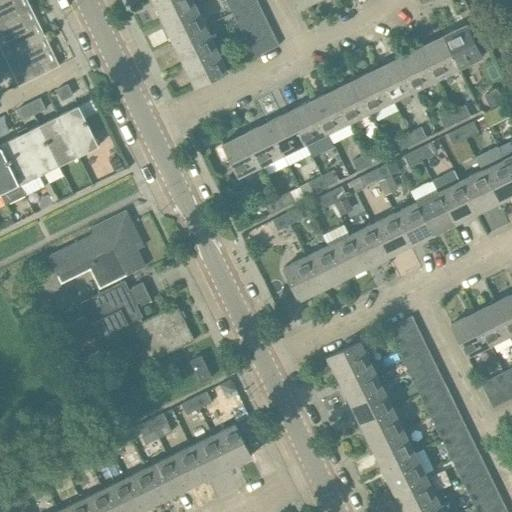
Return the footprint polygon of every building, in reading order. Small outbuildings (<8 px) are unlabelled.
[(0,0),(0,24),(27,11),(32,9),(28,2),(24,4),(21,0),(0,0)] [(152,0),(162,20),(195,4),(192,0),(152,0)] [(257,0),(230,0),(227,2),(232,13),(257,0)] [(263,11),(257,0),(232,13),(238,24),(263,11)] [(292,0),(297,9),(315,0),(292,0)] [(173,42),(206,26),(195,4),(162,20),(173,42)] [(0,46),(5,57),(9,55),(41,39),(45,37),(42,30),(38,32),(27,11),(0,24),(0,36),(2,40),(0,40),(0,46)] [(263,11),(238,24),(243,35),(268,22),(263,11)] [(273,33),(268,22),(243,35),(248,45),(273,33)] [(443,35),(459,68),(482,57),(466,24),(443,35)] [(206,26),(173,42),(184,64),(216,48),(206,26)] [(273,33),(248,45),(254,57),(279,45),(273,33)] [(437,79),(459,68),(443,35),(421,46),(437,79)] [(9,55),(15,67),(11,69),(19,85),(59,65),(55,58),(51,60),(41,39),(9,55)] [(437,79),(421,46),(399,57),(415,89),(437,79)] [(216,48),(184,64),(195,86),(227,70),(216,48)] [(399,57),(377,68),(393,100),(415,89),(399,57)] [(377,68),(355,79),(371,111),(393,100),(377,68)] [(371,111),(355,79),(333,89),(349,122),(371,111)] [(73,94),(68,84),(56,90),(61,100),(73,94)] [(354,132),(349,122),(333,89),(311,100),(327,133),(332,143),(354,132)] [(498,89),(485,96),(490,106),(503,100),(498,89)] [(29,103),(34,114),(46,108),(40,97),(29,103)] [(311,100),(289,111),(305,143),(327,133),(311,100)] [(23,120),(34,114),(29,103),(17,108),(23,120)] [(465,104),(453,110),(458,122),(471,115),(465,104)] [(59,115),(78,155),(98,145),(79,105),(59,115)] [(511,116),(505,105),(493,111),(498,122),(511,116)] [(445,128),(458,122),(453,110),(440,116),(445,128)] [(289,111),(267,122),(283,154),(305,143),(289,111)] [(59,165),(78,155),(59,115),(39,125),(59,165)] [(461,127),(467,139),(479,133),(473,121),(461,127)] [(267,122),(245,133),(261,165),(283,154),(267,122)] [(20,134),(40,174),(59,165),(39,125),(20,134)] [(421,126),(409,132),(414,143),(426,137),(421,126)] [(453,146),(467,139),(461,127),(447,134),(453,146)] [(414,143),(409,132),(395,138),(401,150),(414,143)] [(261,165),(245,133),(223,143),(239,176),(261,165)] [(40,174),(20,134),(0,144),(20,184),(40,174)] [(511,139),(498,146),(504,159),(511,175),(511,139)] [(20,184),(0,144),(0,143),(0,192),(0,194),(6,205),(25,195),(20,184)] [(417,148),(422,159),(434,153),(429,143),(417,148)] [(377,147),(365,153),(370,165),(383,158),(377,147)] [(409,166),(422,159),(417,148),(403,155),(409,166)] [(370,165),(365,153),(343,164),(349,175),(370,165)] [(111,160),(116,170),(124,165),(119,156),(111,160)] [(511,195),(511,175),(504,159),(482,170),(498,202),(511,195)] [(390,175),(385,164),(373,170),(378,181),(390,175)] [(333,169),(321,175),(326,186),(339,180),(333,169)] [(378,181),(373,170),(360,177),(365,187),(378,181)] [(498,202),(482,170),(460,180),(476,213),(498,202)] [(326,186),(321,175),(308,181),(314,193),(326,186)] [(454,224),(476,213),(460,180),(438,191),(454,224)] [(347,196),(342,185),(329,192),(334,203),(347,196)] [(290,190),(277,197),(282,208),(296,201),(290,190)] [(454,224),(438,191),(416,202),(432,234),(454,224)] [(334,203),(329,192),(316,198),(321,209),(334,203)] [(43,196),(40,204),(42,209),(54,203),(49,193),(43,196)] [(270,214),(282,208),(277,197),(264,203),(270,214)] [(410,245),(432,234),(416,202),(394,213),(410,245)] [(31,206),(23,209),(27,216),(34,213),(31,206)] [(298,207),(285,213),(290,224),(303,218),(298,207)] [(277,230),(290,224),(285,213),(272,220),(277,230)] [(372,224),(388,256),(410,245),(394,213),(372,224)] [(118,224),(115,216),(90,228),(93,233),(76,242),(48,256),(61,283),(90,269),(100,289),(119,279),(145,266),(137,249),(144,246),(132,221),(124,225),(118,224)] [(14,223),(11,217),(1,222),(4,228),(14,223)] [(366,267),(388,256),(372,224),(350,235),(366,267)] [(328,245),(344,278),(366,267),(350,235),(328,245)] [(322,288),(344,278),(328,245),(306,256),(322,288)] [(299,299),(322,288),(306,256),(283,267),(299,299)] [(129,289),(125,281),(80,303),(87,315),(54,331),(72,367),(101,353),(94,340),(116,329),(119,335),(134,327),(151,361),(194,340),(176,304),(142,321),(140,318),(142,316),(136,304),(140,302),(141,305),(151,300),(142,281),(132,286),(133,288),(129,289)] [(511,293),(496,301),(511,334),(511,333),(511,293)] [(511,334),(496,301),(474,312),(490,345),(511,334)] [(490,345),(474,312),(451,323),(467,356),(490,345)] [(387,328),(393,339),(418,327),(412,315),(387,328)] [(423,338),(418,327),(393,339),(398,350),(423,338)] [(398,350),(403,361),(428,349),(423,338),(398,350)] [(328,357),(339,379),(371,363),(360,341),(328,357)] [(434,360),(428,349),(403,361),(409,372),(434,360)] [(212,377),(201,355),(190,360),(201,382),(212,377)] [(409,372),(414,383),(439,371),(434,360),(409,372)] [(382,385),(371,363),(339,379),(349,401),(382,385)] [(511,366),(503,371),(511,389),(511,366)] [(444,382),(439,371),(414,383),(419,394),(444,382)] [(511,389),(503,371),(492,377),(504,402),(511,397),(511,389)] [(493,407),(504,402),(492,377),(480,382),(493,407)] [(419,394),(425,405),(450,393),(444,382),(419,394)] [(349,401),(360,423),(393,407),(382,385),(349,401)] [(194,397),(199,408),(212,402),(206,390),(194,397)] [(455,404),(450,393),(425,405),(430,416),(455,404)] [(186,414),(199,408),(194,397),(181,403),(186,414)] [(430,416),(436,427),(461,415),(455,404),(430,416)] [(403,429),(393,407),(360,423),(371,445),(403,429)] [(163,412),(150,418),(155,429),(168,423),(163,412)] [(466,426),(461,415),(436,427),(441,438),(466,426)] [(155,429),(150,418),(137,424),(142,436),(155,429)] [(235,424),(213,435),(228,467),(251,456),(235,424)] [(441,438),(447,449),(472,437),(466,426),(441,438)] [(414,451),(403,429),(371,445),(382,467),(414,451)] [(106,440),(112,451),(124,444),(119,433),(106,440)] [(206,478),(228,467),(213,435),(191,445),(206,478)] [(477,448),(472,437),(447,449),(452,460),(477,448)] [(99,457),(112,451),(106,440),(94,446),(99,457)] [(185,489),(206,478),(191,445),(169,456),(185,489)] [(452,460),(457,471),(482,459),(482,458),(477,448),(452,460)] [(425,474),(414,451),(382,467),(393,490),(425,474)] [(75,455),(62,461),(68,472),(81,465),(75,455)] [(147,467),(163,499),(185,489),(169,456),(147,467)] [(488,470),(482,459),(457,471),(463,482),(488,470)] [(68,472),(62,461),(50,467),(55,478),(68,472)] [(141,510),(163,499),(147,467),(125,478),(141,510)] [(463,482),(468,493),(493,481),(488,470),(463,482)] [(404,511),(436,496),(425,474),(393,490),(404,511)] [(18,483),(24,494),(37,488),(31,476),(18,483)] [(114,511),(136,511),(141,510),(125,478),(103,489),(114,511)] [(498,492),(493,481),(468,493),(473,504),(498,492)] [(24,494),(18,483),(6,489),(11,500),(24,494)] [(81,499),(87,511),(114,511),(103,489),(81,499)] [(473,504),(477,511),(485,511),(504,503),(498,492),(473,504)] [(404,511),(403,511),(443,511),(436,496),(404,511)] [(59,511),(87,511),(81,499),(59,510),(59,511)] [(508,511),(504,503),(485,511),(508,511)]
